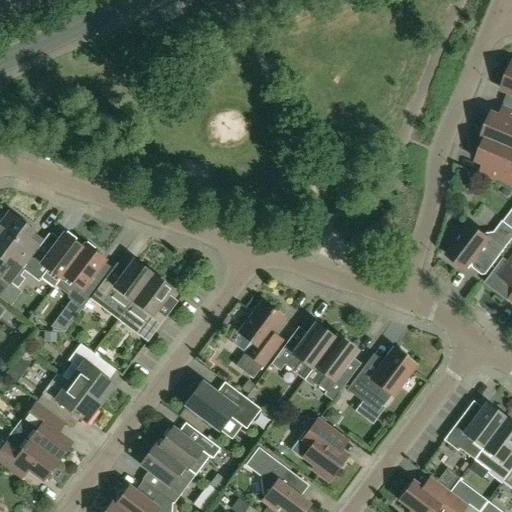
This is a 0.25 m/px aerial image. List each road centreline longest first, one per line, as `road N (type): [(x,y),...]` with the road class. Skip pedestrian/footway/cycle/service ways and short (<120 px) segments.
road 1 (residential): [(66,511),(258,252)]
road 2 (residential): [(500,12),(437,154),(432,205),(403,301)]
road 3 (residential): [(0,167),(258,252)]
road 4 (residential): [(352,511),(479,341)]
road 5 (residential): [(258,252),(403,301)]
road 6 (unclassified): [(0,64),(135,0)]
